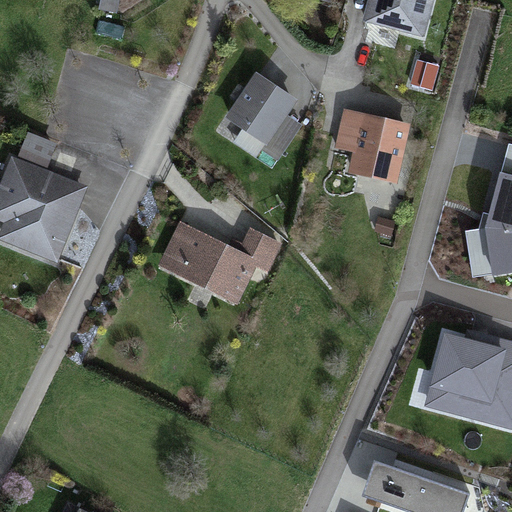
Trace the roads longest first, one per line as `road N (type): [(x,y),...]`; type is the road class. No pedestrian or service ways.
road 1 (residential): [(314,511),(409,285),(474,27)]
road 2 (residential): [(0,460),(176,103),(214,0)]
road 3 (unknown): [(348,432),(493,484),(506,497)]
road 4 (residential): [(251,0),(291,48),(339,81)]
